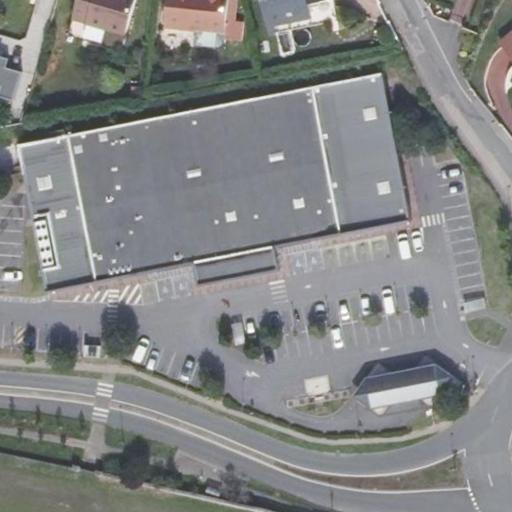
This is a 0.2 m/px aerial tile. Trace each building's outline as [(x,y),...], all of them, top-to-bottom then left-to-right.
[(75,0),(70,19),(124,33),(135,0),(75,0)] [(194,29),(223,32),(222,39),(239,41),(241,21),(233,20),(234,0),(168,0),(165,25),(194,29)] [(262,0),(269,34),(335,22),(331,0),(262,0)] [(223,32),(194,29),(193,43),(218,46),(222,42),(222,39),(223,32)] [(511,31),(499,42),(511,56),(511,31)] [(9,56),(0,53),(0,83),(1,83),(0,85),(0,93),(15,98),(23,69),(6,65),(9,56)] [(274,248),(409,222),(393,142),(380,75),(15,144),(17,158),(19,171),(46,295),(189,264),(274,248)] [(0,98),(13,103),(15,98),(0,93),(0,85),(1,83),(0,83),(0,98)] [(274,248),(189,264),(190,271),(193,285),(278,270),(276,257),(274,248)] [(451,375),(435,362),(426,364),(389,371),(367,375),(356,394),(366,401),(373,407),(401,401),(441,394),(445,387),(451,375)] [(205,486),(202,494),(216,499),(219,491),(205,486)]
